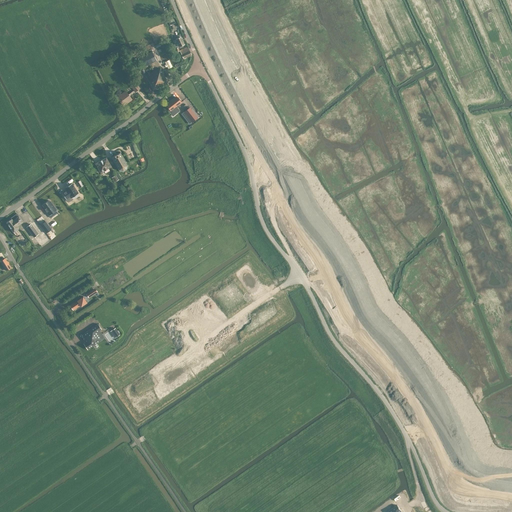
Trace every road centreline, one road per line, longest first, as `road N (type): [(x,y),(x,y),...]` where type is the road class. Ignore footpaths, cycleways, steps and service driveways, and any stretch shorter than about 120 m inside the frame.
road 1 (tertiary): [(207,59),(452,467),(471,484),(511,493)]
road 2 (unclassified): [(188,511),(0,234)]
road 3 (tertiary): [(0,215),(207,59)]
road 4 (track): [(455,84),(511,204)]
